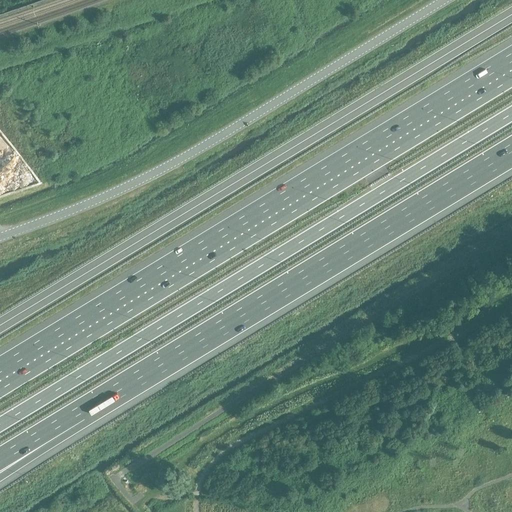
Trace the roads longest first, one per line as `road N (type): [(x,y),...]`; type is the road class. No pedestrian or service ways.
road 1 (motorway): [(0,424),(511,113)]
road 2 (motorway): [(511,67),(0,378)]
road 3 (motorway): [(75,417),(511,152)]
road 4 (tertiary): [(0,236),(137,181),(443,0)]
road 5 (track): [(511,288),(371,362),(253,410),(176,457),(140,496)]
